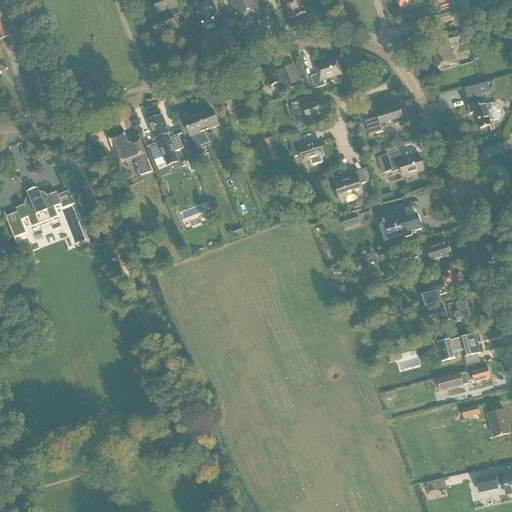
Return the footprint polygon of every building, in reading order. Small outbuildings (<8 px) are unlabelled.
[(173,18),(181,15),(175,0),(151,0),(159,18),(151,21),(157,36),(177,28),(173,18)] [(257,31),(275,24),(268,5),(262,8),(258,0),(229,0),(239,25),(246,22),(247,23),(253,20),(257,31)] [(283,0),(285,2),(284,3),(291,19),(296,16),(297,17),(305,13),(300,0),(283,0)] [(397,0),(401,9),(424,1),(423,0),(397,0)] [(215,11),(211,1),(192,8),(198,24),(197,25),(201,35),(203,34),(203,35),(207,33),(208,32),(222,27),(216,11),(215,11)] [(0,73),(0,72),(7,69),(0,52),(0,40),(10,36),(0,13),(0,74),(0,73)] [(461,45),(468,43),(465,33),(448,38),(449,42),(451,41),(452,43),(460,41),(461,45)] [(438,69),(456,64),(449,43),(432,49),(438,69)] [(336,76),(342,74),(337,59),(324,64),(324,63),(315,66),(318,75),(311,77),(315,89),(325,86),(324,80),(326,79),(326,80),(336,77),(336,76)] [(270,87),(276,84),(280,93),(298,85),(297,83),(302,81),(295,65),(282,71),(276,74),(273,67),(264,71),(270,87)] [(82,95),(89,92),(86,83),(85,83),(84,81),(79,83),(80,85),(79,85),(82,95)] [(487,84),(465,90),(468,98),(470,104),(467,105),(470,114),(476,112),(480,129),(491,126),(490,122),(497,120),(499,116),(496,106),(492,104),(485,106),(484,102),(483,99),(482,94),(489,92),(487,84)] [(246,89),(223,97),(229,113),(236,110),(238,114),(242,120),(247,118),(248,121),(258,117),(255,108),(254,109),(246,89)] [(306,98),(291,103),(295,116),(305,113),(307,119),(314,117),(315,119),(322,116),(321,115),(329,112),(325,100),(308,105),(306,98)] [(378,116),(371,118),(365,120),(370,135),(383,131),(381,128),(403,121),(398,105),(376,112),(378,116)] [(217,145),(216,141),(213,133),(209,134),(207,131),(219,126),(212,110),(198,116),(210,145),(211,147),(217,145)] [(155,139),(157,144),(149,147),(154,161),(164,157),(168,167),(178,163),(174,153),(183,149),(178,136),(170,139),(168,134),(169,133),(162,116),(148,122),(155,139)] [(194,161),(200,159),(197,150),(210,145),(198,116),(184,121),(195,148),(190,150),(194,161)] [(128,144),(123,129),(107,135),(118,165),(135,159),(142,176),(152,172),(140,140),(128,144)] [(227,149),(233,147),(229,135),(223,137),(227,149)] [(272,159),(279,157),(271,137),(265,140),(272,159)] [(325,157),(324,155),(320,143),(304,148),(302,141),(290,145),(294,158),(300,156),(303,164),(310,162),(311,166),(313,165),(313,166),(322,164),(322,162),(323,161),(322,158),(325,157)] [(392,172),(392,173),(400,170),(402,176),(410,174),(410,176),(417,174),(417,172),(424,170),(420,157),(404,162),(401,153),(389,157),(388,155),(378,158),(383,175),(392,172)] [(197,170),(192,157),(187,159),(192,172),(197,170)] [(359,185),(366,183),(362,170),(349,174),(350,178),(348,179),(348,180),(335,185),(340,199),(345,197),(348,205),(358,201),(356,194),(362,192),(359,185)] [(139,198),(134,185),(124,189),(129,202),(139,198)] [(17,212),(5,217),(11,232),(13,238),(26,233),(23,227),(21,220),(27,218),(31,229),(58,218),(54,207),(72,200),(69,191),(57,196),(56,192),(48,195),(49,197),(48,197),(46,194),(45,192),(43,193),(38,192),(37,187),(34,189),(34,188),(28,190),(28,191),(26,192),(27,196),(25,200),(23,201),(24,203),(24,207),(23,207),(23,205),(15,208),(17,212)] [(80,200),(74,203),(79,216),(85,214),(80,200)] [(421,221),(419,222),(417,215),(412,217),(412,215),(411,216),(411,217),(407,219),(403,208),(392,211),(391,207),(391,206),(376,210),(380,224),(383,223),(385,228),(387,234),(389,241),(404,236),(405,238),(412,236),(411,234),(422,230),(420,223),(421,222),(421,221)] [(487,245),(492,243),(489,235),(484,237),(487,245)] [(431,262),(452,255),(448,244),(439,247),(437,243),(420,248),(420,247),(404,252),(407,263),(429,256),(431,262)] [(381,261),(395,256),(393,249),(379,254),(381,261)] [(448,294),(462,289),(460,282),(462,281),(460,274),(458,274),(455,268),(440,273),(445,285),(430,290),(431,293),(421,296),(425,307),(441,302),(439,296),(448,293),(448,294)] [(448,305),(451,314),(454,324),(475,317),(472,307),(470,307),(468,299),(448,305)] [(382,306),(375,309),(378,316),(384,314),(382,306)] [(429,312),(431,321),(444,317),(441,309),(429,312)] [(451,340),(437,343),(442,362),(455,359),(454,354),(465,351),(467,356),(464,357),(467,366),(480,363),(478,355),(479,354),(481,354),(476,335),(462,338),(462,339),(451,342),(451,340)] [(466,374),(456,376),(459,388),(466,386),(465,382),(468,381),(474,380),(475,383),(491,379),(488,369),(472,373),(466,375),(466,374)] [(456,376),(441,381),(444,392),(459,388),(456,376)] [(464,419),(480,414),(478,406),(462,411),(464,419)] [(494,438),(510,434),(504,411),(488,415),(494,438)] [(511,476),(499,479),(498,476),(477,480),(480,492),(497,489),(497,487),(505,485),(507,494),(511,493),(511,476)] [(444,479),(432,482),(435,491),(447,488),(444,479)]
